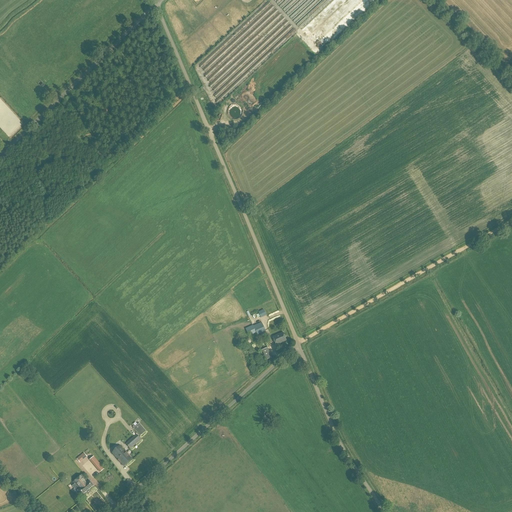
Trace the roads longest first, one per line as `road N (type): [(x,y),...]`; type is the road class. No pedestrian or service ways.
road 1 (unclassified): [(297,343),(156,5)]
road 2 (unclassified): [(110,511),(297,343)]
road 3 (track): [(297,343),(511,220)]
road 4 (unclassified): [(0,156),(156,5)]
road 5 (unclassified): [(383,511),(329,423),(297,343)]
